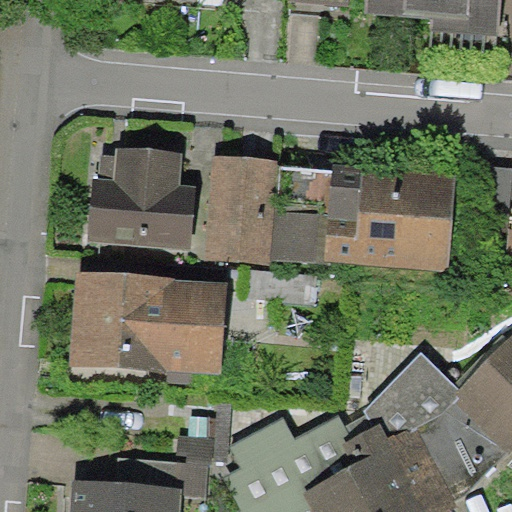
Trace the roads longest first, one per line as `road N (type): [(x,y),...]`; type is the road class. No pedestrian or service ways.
road 1 (residential): [(23,79),(511,120)]
road 2 (residential): [(23,79),(0,365)]
